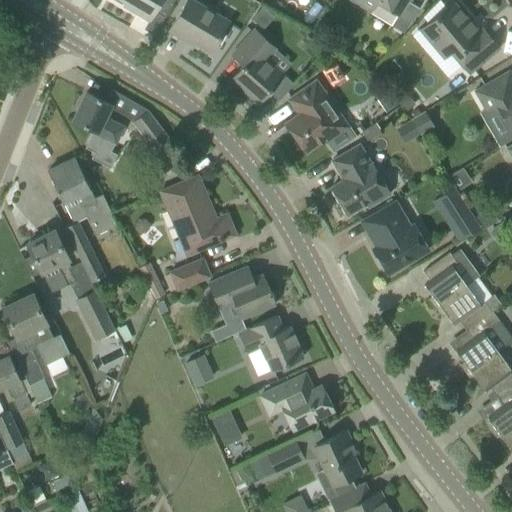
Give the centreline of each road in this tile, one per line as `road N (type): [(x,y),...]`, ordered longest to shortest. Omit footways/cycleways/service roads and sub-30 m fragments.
road 1 (tertiary): [(473,511),(350,348),(244,162),(165,90),(55,18)]
road 2 (residential): [(0,157),(55,18)]
